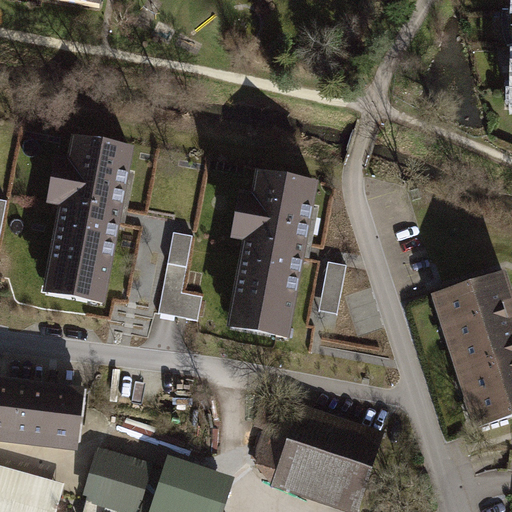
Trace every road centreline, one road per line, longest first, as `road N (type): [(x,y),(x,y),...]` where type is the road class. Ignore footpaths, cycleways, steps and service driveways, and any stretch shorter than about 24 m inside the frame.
road 1 (track): [(511,159),(373,106),(0,32)]
road 2 (residential): [(420,400),(0,345)]
road 3 (track): [(0,103),(246,148),(351,179)]
road 4 (residential): [(420,400),(354,195),(354,166)]
